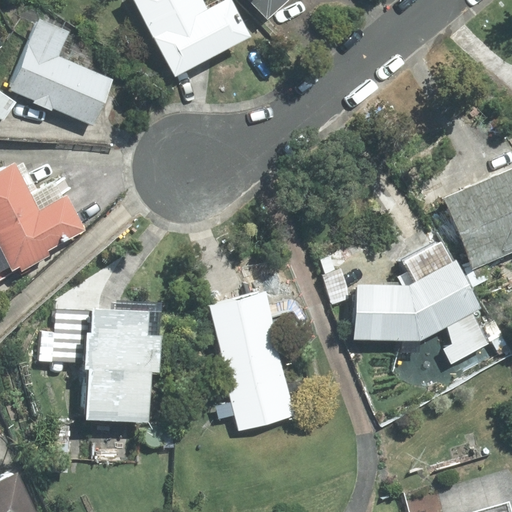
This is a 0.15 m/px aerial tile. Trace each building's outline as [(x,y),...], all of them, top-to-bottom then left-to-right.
[(201,0),(136,0),(176,75),(250,36),(230,0),(228,0),(207,11),(201,0)] [(248,0),(268,21),(289,0),(248,0)] [(41,20),(11,89),(92,124),(112,80),(59,57),(70,33),(41,20)] [(0,91),(0,118),(3,120),(15,101),(0,91)] [(15,165),(0,172),(0,272),(11,267),(13,271),(20,268),(22,272),(53,256),(50,251),(89,231),(69,193),(64,196),(56,181),(38,191),(23,163),(16,167),(15,165)] [(511,171),(445,201),(474,268),(511,252),(511,171)] [(402,286),(358,284),(355,337),(420,340),(448,327),(453,343),(444,348),(451,362),(487,343),(472,311),(478,308),(455,261),(451,263),(441,242),(406,259),(411,270),(398,276),(402,286)] [(341,269),(324,275),(332,303),(348,298),(347,287),(341,269)] [(265,291),(210,305),(235,401),(215,406),(219,420),(237,415),(241,429),(296,415),(265,291)] [(93,333),(87,333),(85,370),(90,370),(88,419),(148,422),(151,372),(160,373),(162,337),(159,337),(161,304),(111,302),(111,310),(94,309),(93,333)] [(53,361),(82,363),(84,330),(88,330),(89,311),(56,309),(53,361)] [(0,511),(35,511),(18,474),(0,482),(0,511)] [(511,511),(509,503),(475,511),(511,511)]
